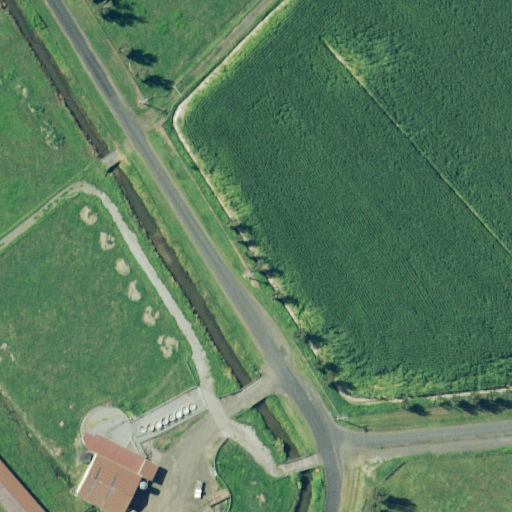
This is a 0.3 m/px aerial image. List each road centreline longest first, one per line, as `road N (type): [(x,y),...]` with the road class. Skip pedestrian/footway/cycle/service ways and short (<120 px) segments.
road 1 (unclassified): [(332,468),(53,0)]
road 2 (unclassified): [(332,468),(511,447)]
